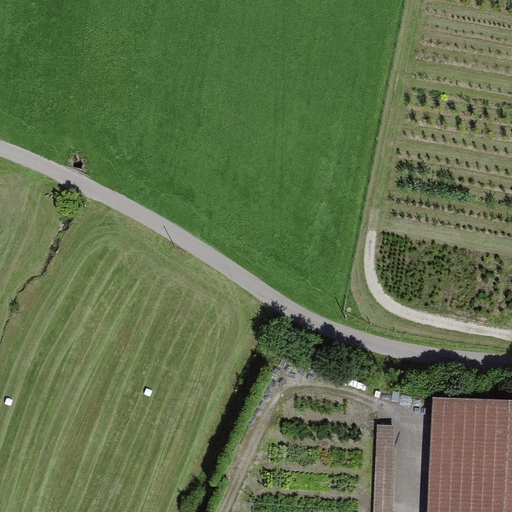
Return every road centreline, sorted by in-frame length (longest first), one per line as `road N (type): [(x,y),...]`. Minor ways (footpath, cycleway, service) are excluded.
road 1 (unclassified): [(511,367),(382,349),(303,318),(159,226),(0,149)]
road 2 (track): [(408,511),(407,415),(303,383),(280,389),(221,511)]
